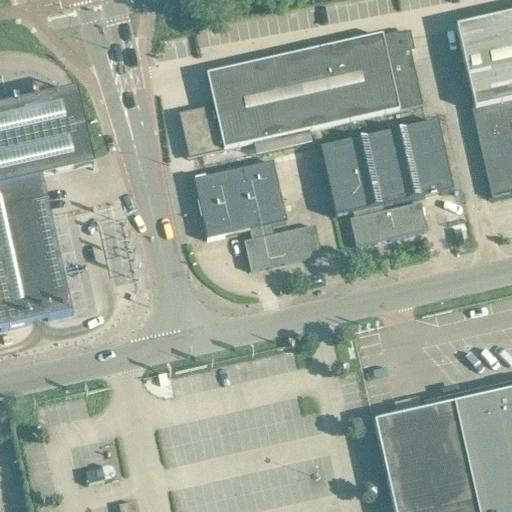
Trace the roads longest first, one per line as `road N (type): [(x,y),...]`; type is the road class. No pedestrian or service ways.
road 1 (unknown): [(117,100),(424,34),(492,276)]
road 2 (unclassified): [(180,346),(511,272)]
road 3 (unclassified): [(180,346),(117,100)]
road 4 (unclassified): [(0,387),(180,346)]
road 5 (unknown): [(392,298),(412,344),(511,327)]
